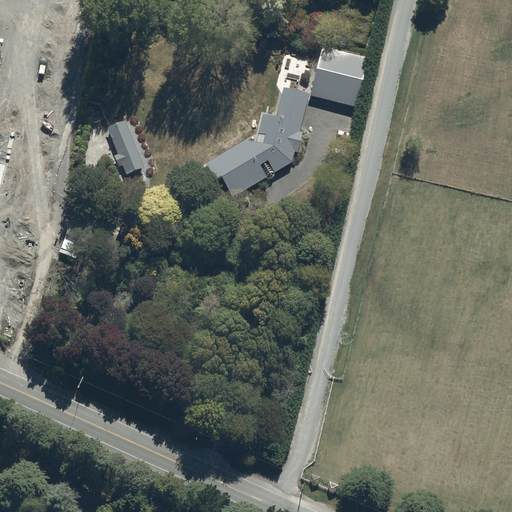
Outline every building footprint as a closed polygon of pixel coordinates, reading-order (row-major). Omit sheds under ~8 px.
[(355,111),(367,61),(322,49),(309,100),(355,111)] [(308,99),(283,92),(275,122),(263,119),(258,139),(265,141),(263,149),(245,143),(205,167),(220,193),(224,190),(232,203),(292,166),(294,156),(296,157),(302,136),(298,135),(308,99)] [(144,171),(125,124),(106,132),(116,158),(114,159),(118,170),(122,168),(127,178),(144,171)] [(36,162),(55,165),(61,131),(41,128),(36,162)] [(81,204),(59,253),(69,257),(75,244),(109,259),(125,223),(81,204)] [(44,217),(24,228),(41,259),(61,248),(44,217)]
